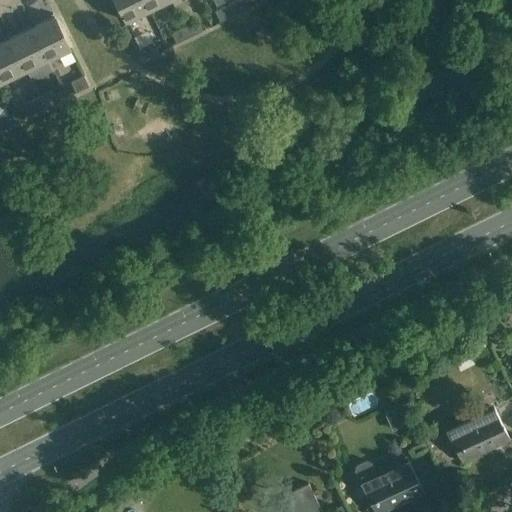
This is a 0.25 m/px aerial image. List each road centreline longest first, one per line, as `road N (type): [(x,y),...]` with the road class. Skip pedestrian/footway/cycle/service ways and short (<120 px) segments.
road 1 (secondary): [(0,474),(511,220)]
road 2 (secondary): [(511,161),(0,413)]
